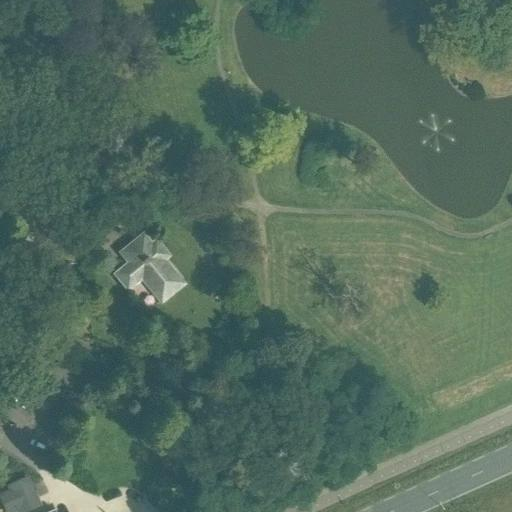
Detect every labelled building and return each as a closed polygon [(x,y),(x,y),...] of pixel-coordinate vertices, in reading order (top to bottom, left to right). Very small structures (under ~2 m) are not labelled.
[(106,132),(99,134),(107,154),(110,153),(112,152),(114,151),(115,151),(116,150),(117,150),(117,149),(118,148),(119,148),(119,147),(120,146),(120,145),(120,144),(121,144),(121,143),(121,142),(121,141),(121,140),(121,139),(120,138),(120,137),(120,136),(119,135),(118,134),(117,133),(116,132),(115,132),(114,131),(113,131),(112,131),(111,131),(110,131),(109,131),(108,131),(107,131),(107,132),(106,132)] [(94,235),(109,223),(102,213),(86,225),(94,235)] [(125,257),(121,260),(128,270),(126,272),(121,275),(132,289),(139,284),(143,280),(159,300),(160,301),(161,302),(162,301),(163,300),(164,302),(169,299),(180,289),(178,287),(180,285),(178,283),(181,281),(183,279),(165,256),(166,255),(167,254),(159,244),(156,247),(155,246),(154,245),(150,249),(143,240),(140,242),(138,240),(138,239),(124,250),(126,252),(126,253),(123,255),(125,257)] [(87,345),(59,332),(60,332),(59,331),(54,342),(55,342),(55,341),(83,354),(87,345)] [(19,511),(26,511),(41,506),(28,478),(10,487),(11,491),(0,495),(0,496),(6,511),(12,511),(19,509),(19,511)]
